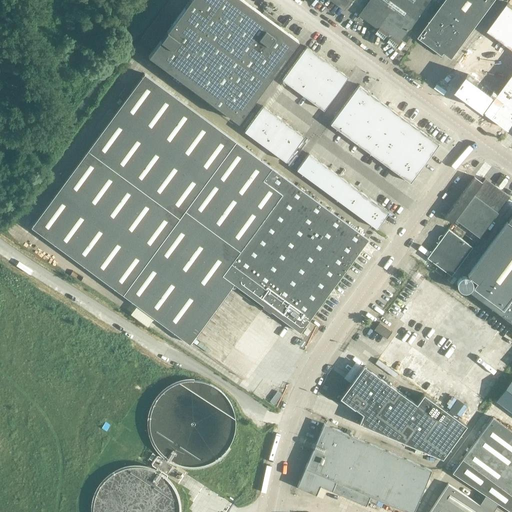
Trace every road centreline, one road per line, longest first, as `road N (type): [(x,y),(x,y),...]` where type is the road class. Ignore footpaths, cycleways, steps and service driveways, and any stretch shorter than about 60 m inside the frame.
road 1 (unclassified): [(266,511),(280,449),(315,364),(477,140)]
road 2 (unclassified): [(477,140),(286,0)]
